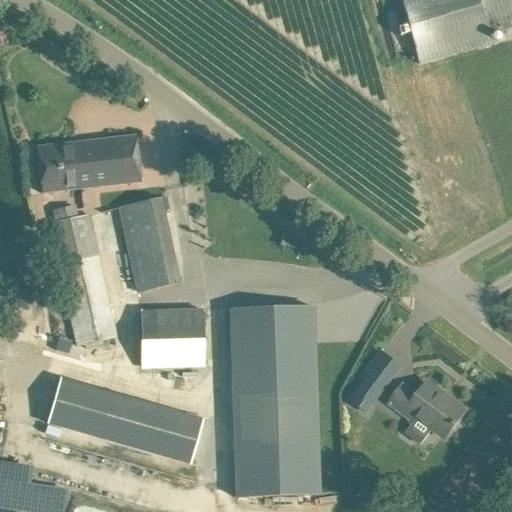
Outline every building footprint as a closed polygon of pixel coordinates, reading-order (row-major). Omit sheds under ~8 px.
[(396,22),(400,37),(410,34),(419,64),(493,44),(491,34),(511,28),(511,0),(401,0),(407,19),(396,22)] [(36,148),(42,194),(141,182),(136,136),(36,148)] [(136,294),(179,284),(160,199),(118,209),(136,294)] [(47,225),(56,265),(98,256),(89,215),(78,217),(55,223),(47,225)] [(319,497),(313,307),(231,310),(238,499),(319,497)] [(141,368),(205,368),(205,308),(141,308),(141,368)] [(70,342),(58,339),(55,350),(67,353),(70,342)] [(379,396),(388,384),(369,370),(360,381),(364,384),(379,396)] [(59,381),(46,425),(190,466),(202,422),(59,381)] [(432,429),(445,439),(453,428),(465,412),(427,384),(421,392),(418,397),(403,386),(391,402),(389,406),(413,423),(405,433),(421,445),(432,429)]
